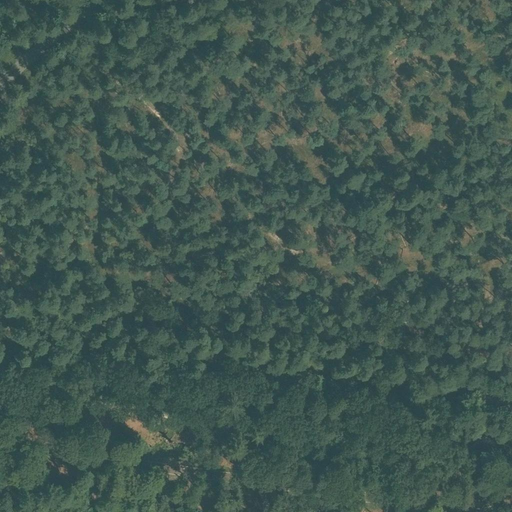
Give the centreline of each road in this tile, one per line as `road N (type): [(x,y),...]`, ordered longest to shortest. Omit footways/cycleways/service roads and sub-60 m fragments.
road 1 (unknown): [(511,214),(444,242),(376,256),(317,256),(215,183),(135,86),(83,58),(13,53),(0,33)]
road 2 (unclassified): [(0,84),(106,0)]
